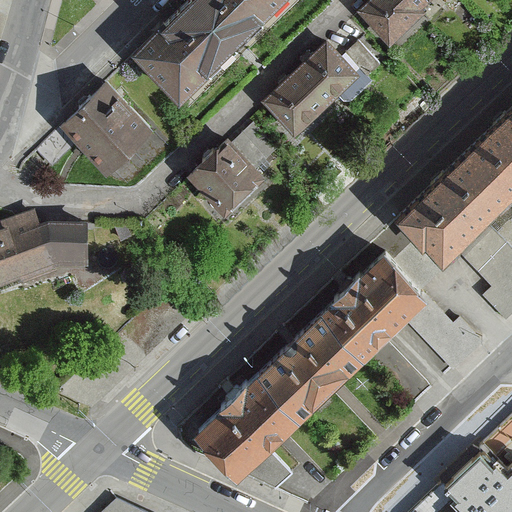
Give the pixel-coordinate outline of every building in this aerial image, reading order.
[(189,0),(185,0),(132,52),(178,98),(233,44),(189,0)] [(189,0),(233,44),(277,0),(189,0)] [(421,2),(419,0),(364,0),(359,5),(390,37),(424,4),(421,2)] [(345,51),(328,33),(294,66),(326,99),(360,67),(345,51)] [(359,37),(345,51),(360,67),(367,72),(380,59),(359,37)] [(326,99),(294,66),(261,97),(292,130),(326,99)] [(152,124),(107,75),(62,118),(108,166),(152,124)] [(511,106),(506,111),(505,110),(499,116),(493,121),(494,123),(472,144),(511,186),(511,106)] [(258,147),(250,155),(259,165),(279,146),(253,119),(242,130),(258,147)] [(250,155),(226,131),(188,168),(226,207),(264,170),(259,165),(250,155)] [(511,186),(472,144),(444,170),(443,169),(437,175),(431,180),(432,182),(399,213),(420,234),(423,237),(426,234),(443,252),(455,241),(511,186)] [(0,274),(56,256),(43,216),(39,205),(8,215),(10,220),(0,223),(0,274)] [(88,215),(43,216),(56,256),(88,256),(88,215)] [(457,243),(456,244),(458,247),(493,284),(484,292),(506,315),(511,309),(511,248),(484,220),(478,225),(477,224),(457,243)] [(420,234),(393,259),(421,287),(451,259),(449,256),(458,247),(456,244),(457,243),(455,241),(443,252),(426,234),(423,237),(420,234)] [(401,310),(422,289),(421,287),(393,259),(385,250),(361,273),(359,271),(352,278),(351,276),(348,276),(343,280),(339,284),(340,287),(341,288),(334,295),(336,297),(324,309),(361,348),(387,323),(401,310)] [(171,280),(61,384),(96,400),(195,306),(171,280)] [(422,289),(401,310),(453,365),(481,339),(459,316),(453,322),(422,289)] [(361,348),(324,309),(304,328),(303,327),(291,338),(279,350),(280,351),(260,370),(296,409),(326,381),(330,378),(333,374),(361,348)] [(296,409),(260,370),(248,381),(246,379),(239,385),(238,385),(235,384),(231,388),(227,392),(227,395),(228,396),(221,403),(222,405),(198,428),(234,465),(235,467),(259,444),(269,435),(279,425),(296,409)] [(259,444),(235,467),(234,465),(232,468),(274,488),(292,471),(270,447),(265,451),(259,444)] [(457,470),(446,480),(444,479),(443,479),(440,480),(406,511),(436,511),(453,496),(464,508),(460,511),(511,511),(511,462),(507,467),(497,456),(492,460),(488,455),(488,454),(488,452),(487,451),(486,449),(484,448),(482,448),(480,448),(479,448),(473,453),(457,470)] [(140,511),(144,506),(116,494),(97,511),(140,511)]
